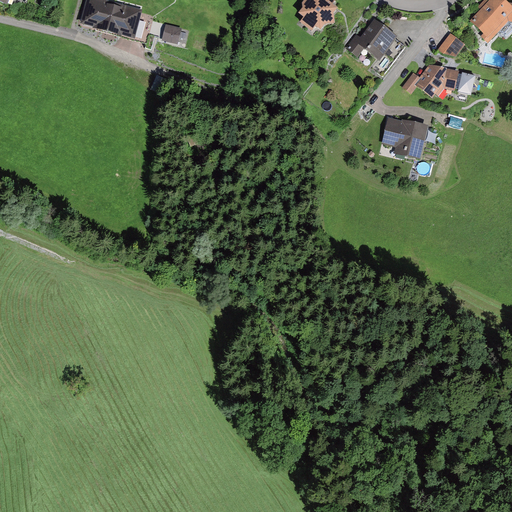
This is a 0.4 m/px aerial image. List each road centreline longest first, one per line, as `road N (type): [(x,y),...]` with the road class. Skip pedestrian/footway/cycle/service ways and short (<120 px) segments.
road 1 (track): [(343,268),(324,246),(322,157),(294,105),(302,91)]
road 2 (track): [(139,294),(0,234)]
